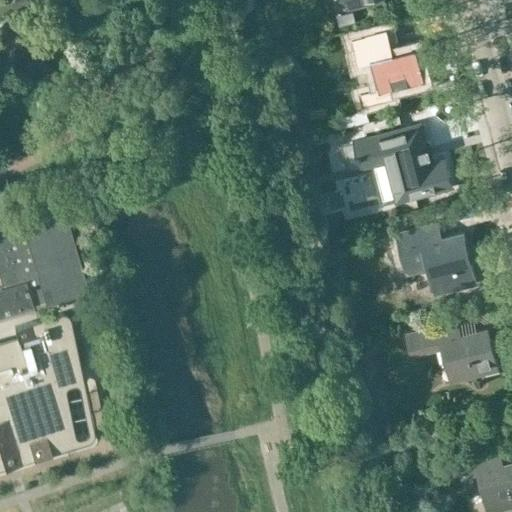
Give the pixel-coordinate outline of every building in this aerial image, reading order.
[(342,0),(348,3),(349,9),(365,5),(363,0),(364,0),(342,0)] [(389,28),(353,37),(359,62),(371,59),(378,87),(361,92),(364,105),(394,97),(391,87),(408,82),(424,78),(416,47),(395,52),(389,28)] [(420,124),(356,140),(363,166),(372,164),(382,203),(452,186),(445,160),(430,163),(420,124)] [(318,215),(332,211),(328,195),(314,199),(318,215)] [(45,299),(88,286),(63,203),(19,216),(20,217),(0,223),(0,281),(1,286),(0,285),(0,321),(31,312),(34,311),(32,303),(45,299)] [(435,295),(478,284),(465,231),(443,237),(439,222),(396,233),(406,273),(428,268),(435,295)] [(0,465),(7,463),(3,450),(45,437),(49,450),(72,443),(60,383),(81,377),(68,318),(68,317),(67,316),(66,315),(65,314),(64,313),(63,312),(61,312),(60,312),(59,312),(14,326),(17,334),(17,337),(0,341),(0,465)] [(411,356),(442,348),(450,381),(497,369),(486,328),(460,334),(457,321),(405,334),(411,356)] [(462,474),(464,473),(470,496),(483,492),(488,511),(511,504),(511,460),(495,465),(491,449),(458,458),(462,474)]
